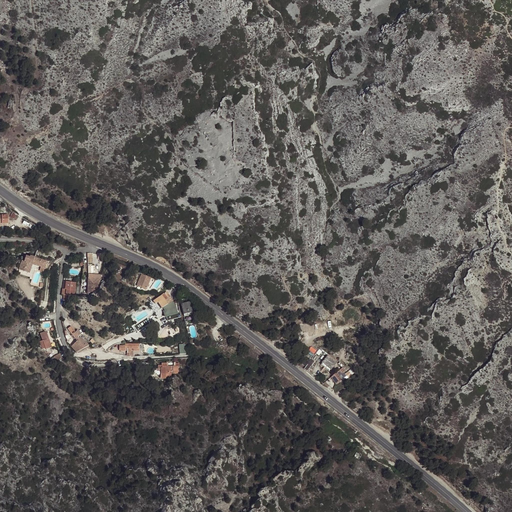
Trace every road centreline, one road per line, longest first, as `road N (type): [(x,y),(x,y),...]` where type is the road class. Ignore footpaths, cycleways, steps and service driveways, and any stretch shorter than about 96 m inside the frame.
road 1 (primary): [(98,243),(176,279),(464,511)]
road 2 (residential): [(188,355),(71,352),(57,316),(70,251)]
